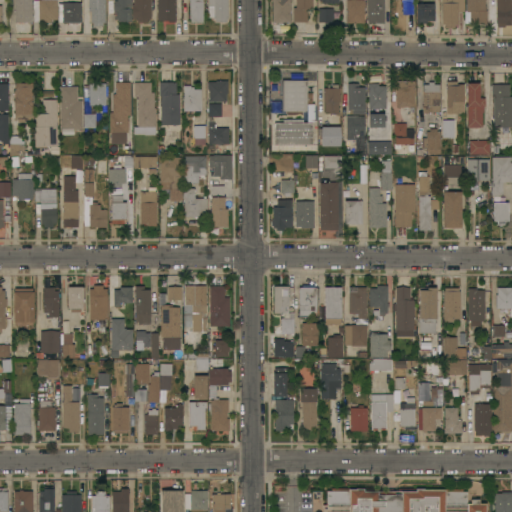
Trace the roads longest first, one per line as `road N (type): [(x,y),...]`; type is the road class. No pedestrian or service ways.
road 1 (residential): [(254,511),(251,0)]
road 2 (residential): [(0,459),(511,457)]
road 3 (residential): [(0,55),(511,54)]
road 4 (residential): [(0,256),(511,255)]
